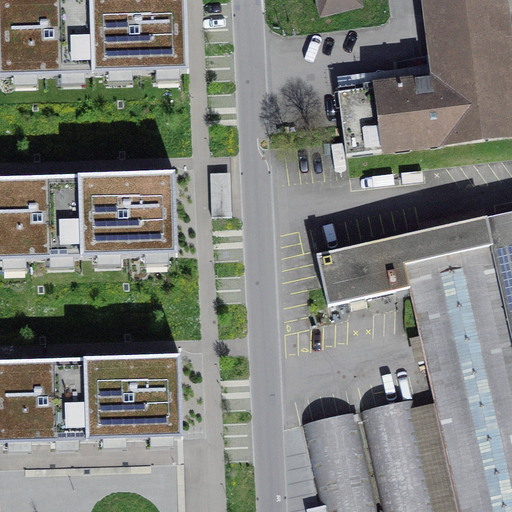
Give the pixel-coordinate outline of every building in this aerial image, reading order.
[(0,0),(0,74),(189,69),(186,0),(0,0)] [(358,0),(317,0),(322,16),(360,6),(358,0)] [(426,0),(437,82),(339,94),(341,110),(347,157),(511,136),(511,83),(501,0),(426,0)] [(31,180),(0,180),(0,257),(177,251),(174,175),(127,177),(31,180)] [(213,176),(215,217),(233,216),(231,175),(213,176)] [(409,290),(458,511),(511,511),(511,213),(317,257),(328,308),(409,290)] [(0,363),(0,444),(183,439),(180,358),(133,360),(36,363),(0,363)] [(438,511),(414,402),(361,413),(382,511),(438,511)] [(377,511),(356,414),(303,426),(321,507),(308,510),(308,511),(377,511)]
